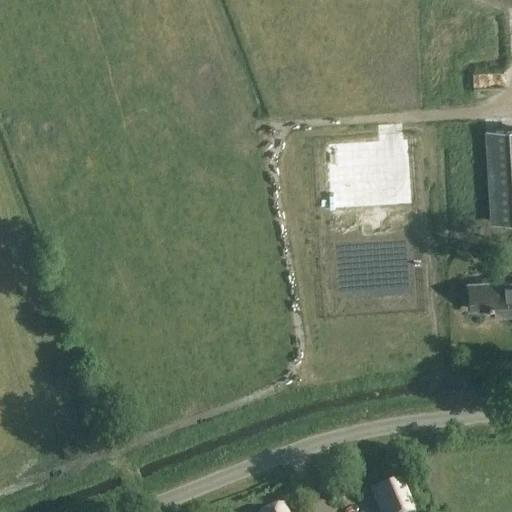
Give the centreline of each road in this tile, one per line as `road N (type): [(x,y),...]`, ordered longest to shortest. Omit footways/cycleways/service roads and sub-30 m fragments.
road 1 (track): [(0,500),(287,378),(298,354),(271,152),(288,126),(485,117),(511,99)]
road 2 (unclassified): [(133,511),(333,436),(511,413)]
